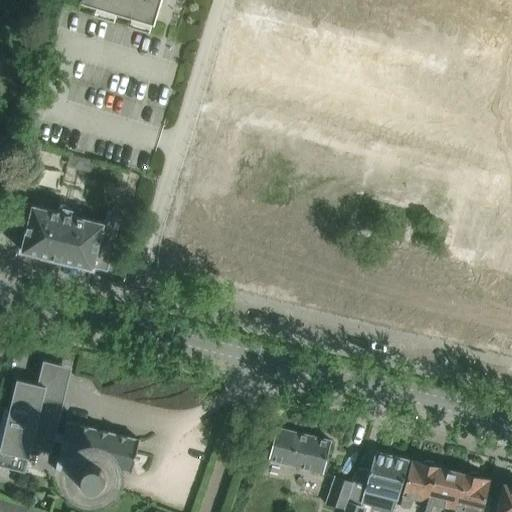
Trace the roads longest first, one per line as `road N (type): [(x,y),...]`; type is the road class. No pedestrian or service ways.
road 1 (unknown): [(195,86),(474,170),(485,162),(511,57)]
road 2 (residential): [(511,391),(133,296)]
road 3 (residential): [(133,296),(221,0)]
road 4 (tertiary): [(259,357),(0,293)]
road 5 (tertiary): [(511,420),(259,357)]
road 6 (residential): [(209,511),(259,357)]
road 7 (residential): [(133,296),(0,263)]
